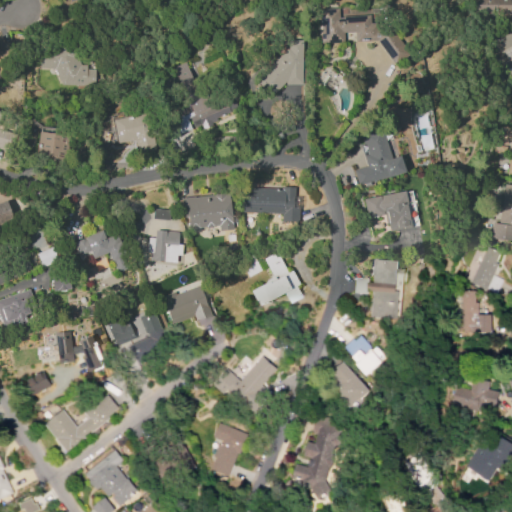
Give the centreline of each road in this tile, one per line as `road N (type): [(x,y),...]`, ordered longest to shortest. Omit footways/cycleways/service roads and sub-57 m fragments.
road 1 (residential): [(0,175),(67,192),(274,161),(308,167),(325,181),(340,236),(331,298),(248,511)]
road 2 (residential): [(49,480),(220,345)]
road 3 (residential): [(0,393),(65,511)]
